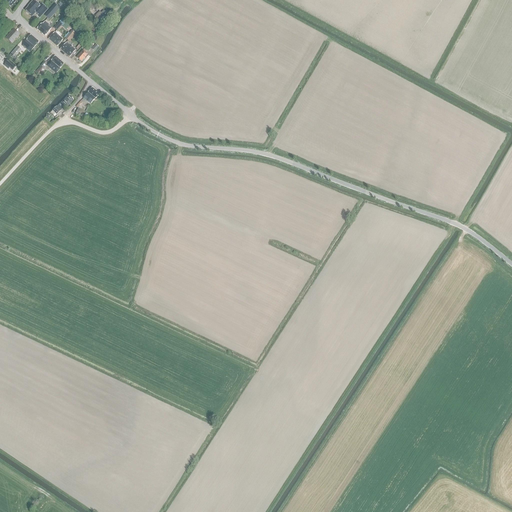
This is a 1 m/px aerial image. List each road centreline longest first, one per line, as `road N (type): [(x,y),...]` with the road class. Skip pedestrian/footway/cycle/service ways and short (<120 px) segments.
road 1 (unclassified): [(511,263),(449,221),(274,156),(182,147),(130,115)]
road 2 (unclassified): [(92,82),(15,15),(26,0)]
